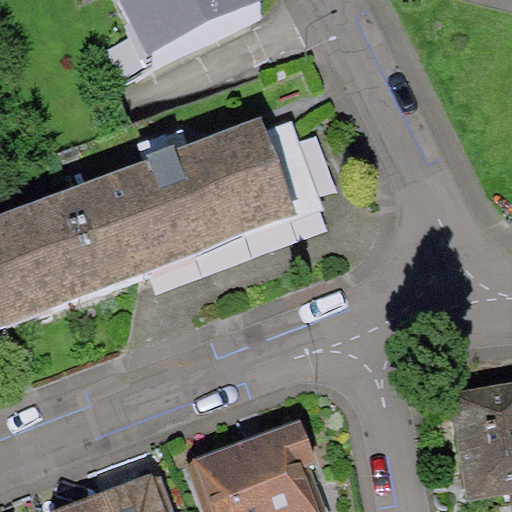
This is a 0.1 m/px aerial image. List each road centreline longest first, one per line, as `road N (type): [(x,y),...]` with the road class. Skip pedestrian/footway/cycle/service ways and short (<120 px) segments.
road 1 (residential): [(0,467),(365,333)]
road 2 (residential): [(460,287),(324,0)]
road 3 (residential): [(396,511),(365,333)]
